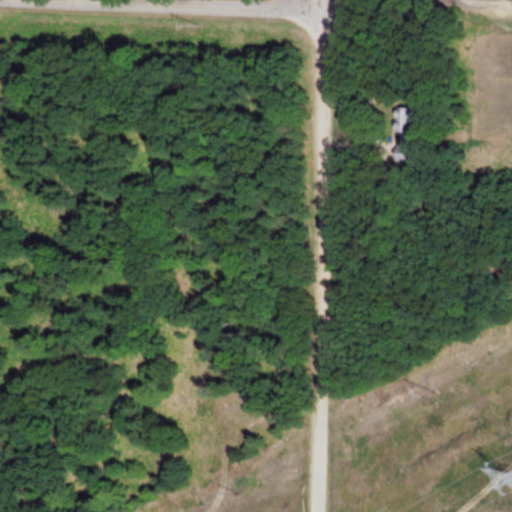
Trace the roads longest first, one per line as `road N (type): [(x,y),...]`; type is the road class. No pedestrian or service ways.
road 1 (residential): [(317,511),(323,8)]
road 2 (residential): [(323,8),(140,0)]
